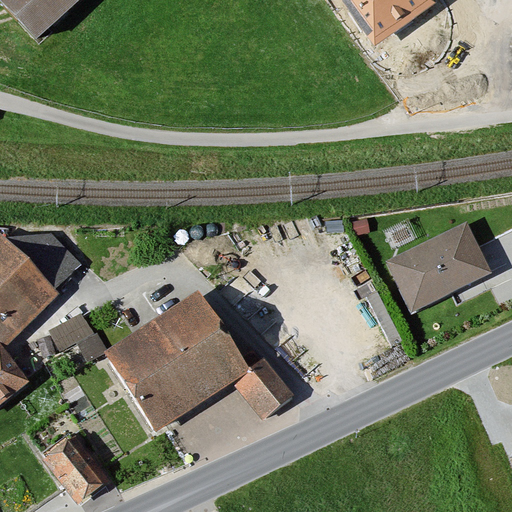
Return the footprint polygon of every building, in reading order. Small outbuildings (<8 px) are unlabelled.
[(12,0),(7,5),(37,38),(78,0),(12,0)] [(427,3),(424,0),(349,0),(379,39),(427,3)] [(466,230),(390,266),(412,312),(488,276),(466,230)] [(2,241),(0,242),(0,351),(1,352),(53,298),(50,295),(79,266),(51,239),(7,246),(2,241)] [(197,294),(106,357),(160,434),(239,379),(265,416),(290,398),(265,362),(251,372),(197,294)] [(83,315),(49,334),(59,352),(78,342),(89,362),(105,354),(83,315)] [(0,403),(22,387),(0,358),(0,403)] [(67,434),(41,454),(78,501),(103,481),(67,434)]
